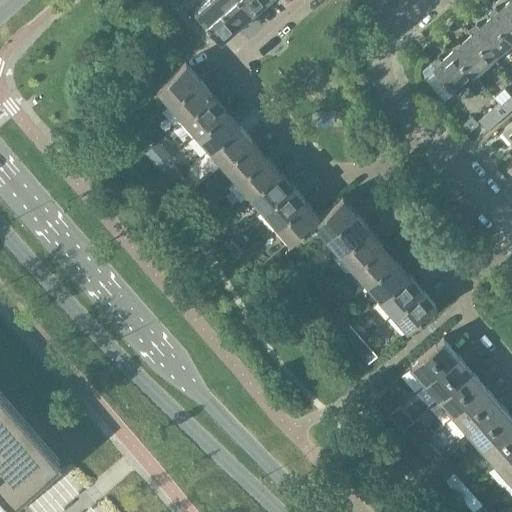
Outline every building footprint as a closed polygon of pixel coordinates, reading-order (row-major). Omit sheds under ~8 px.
[(236,26),(212,0),(204,0),(193,10),(206,25),(220,40),(236,26)] [(239,0),(212,0),(236,26),(251,13),(239,0)] [(239,0),(251,13),(265,0),(239,0)] [(487,15),(491,18),(511,42),(511,5),(509,2),(498,12),(495,8),(487,15)] [(469,31),(472,35),(494,60),(511,44),(511,42),(491,18),(479,28),(476,25),(469,31)] [(450,48),(453,51),(475,77),(476,75),(494,60),(472,35),(460,45),(457,41),(450,48)] [(475,77),(453,51),(441,61),(438,57),(431,63),(457,93),(467,84),(477,95),(486,87),(476,75),(475,77)] [(155,87),(169,103),(199,76),(185,61),(155,87)] [(169,103),(183,118),(213,92),(199,76),(169,103)] [(183,118),(196,133),(226,107),(213,92),(183,118)] [(511,95),(502,105),(508,112),(511,109),(511,95)] [(508,112),(502,105),(490,114),(489,112),(480,120),(488,130),(508,112)] [(196,133),(210,149),(240,122),(226,107),(196,133)] [(462,126),(469,134),(478,126),(472,118),(462,126)] [(210,149),(223,164),(253,138),(240,122),(210,149)] [(223,164),(236,179),(266,153),(253,138),(223,164)] [(158,139),(145,151),(156,164),(170,152),(158,139)] [(236,179),(250,195),(280,168),(266,153),(236,179)] [(169,158),(159,167),(164,173),(175,164),(169,158)] [(250,195),(263,210),(293,183),(280,168),(250,195)] [(181,176),(173,183),(178,189),(186,182),(181,176)] [(263,210),(277,225),(307,199),(293,183),(263,210)] [(194,188),(185,197),(197,211),(207,202),(194,188)] [(313,221),(326,236),(356,210),(343,194),(320,214),(313,221)] [(290,240),(313,221),(320,214),(307,199),(277,225),(290,240)] [(326,236),(339,251),(370,225),(356,210),(326,236)] [(218,221),(211,227),(220,237),(227,231),(218,221)] [(339,251),(353,267),(383,240),(370,225),(339,251)] [(233,235),(225,242),(237,256),(245,249),(233,235)] [(353,267),(366,282),(396,255),(383,240),(353,267)] [(366,282),(379,297),(409,271),(396,255),(366,282)] [(379,297),(393,312),(423,286),(409,271),(379,297)] [(423,286),(393,312),(407,328),(436,302),(423,286)] [(315,288),(309,293),(315,300),(321,294),(315,288)] [(348,324),(342,330),(348,338),(355,332),(348,324)] [(408,366),(423,383),(458,353),(443,336),(408,366)] [(371,346),(362,353),(369,361),(378,353),(371,346)] [(423,383),(437,399),(472,369),(458,353),(423,383)] [(437,399),(452,416),(486,385),(472,369),(437,399)] [(452,416),(466,432),(500,402),(486,385),(452,416)] [(0,511),(6,507),(10,504),(18,496),(59,461),(60,460),(0,391),(0,511)] [(389,398),(382,405),(388,412),(396,406),(389,398)] [(466,432),(480,448),(511,420),(511,415),(500,402),(466,432)] [(408,414),(398,423),(403,429),(413,419),(408,414)] [(511,420),(480,448),(494,465),(511,449),(511,420)] [(415,425),(406,433),(417,445),(426,437),(415,425)] [(511,449),(494,465),(509,481),(511,478),(511,449)] [(437,451),(430,456),(433,460),(440,454),(437,451)] [(440,454),(433,460),(437,463),(443,458),(440,454)]
